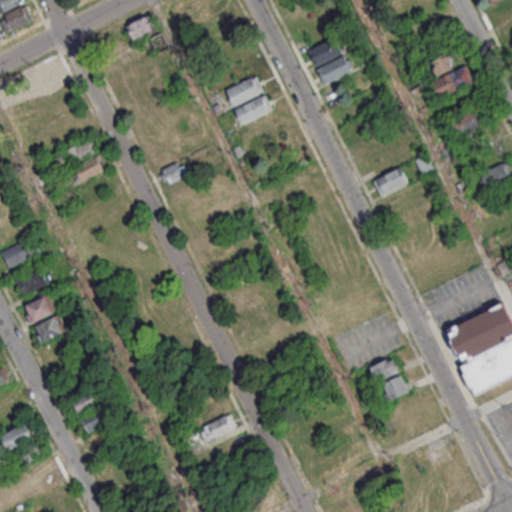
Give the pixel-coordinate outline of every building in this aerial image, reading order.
[(0,0),(0,13),(25,1),(24,0),(0,0)] [(511,15),(511,0),(488,0),(498,21),(511,15)] [(33,20),(25,4),(3,14),(12,31),(33,20)] [(126,24),(131,39),(157,31),(152,15),(126,24)] [(309,50),(316,64),(346,51),(340,36),(309,50)] [(475,82),(468,65),(456,70),(449,53),(426,62),(440,96),(475,82)] [(317,68),(324,84),(355,70),(347,54),(317,68)] [(35,71),(42,86),(63,75),(55,60),(35,71)] [(265,89),(256,74),(226,90),(235,106),(265,89)] [(14,81),(0,86),(0,91),(5,103),(21,95),(14,81)] [(274,108),(266,93),(235,109),(243,124),(274,108)] [(459,136),(481,122),(472,107),(450,121),(459,136)] [(62,169),(97,154),(91,140),(56,155),(62,169)] [(415,159),(423,175),(436,169),(428,153),(415,159)] [(73,169),(79,183),(105,172),(99,158),(73,169)] [(167,184),(185,176),(179,162),(161,169),(167,184)] [(511,179),(511,171),(510,162),(481,170),(485,186),(511,179)] [(374,179),(380,195),(408,182),(402,167),(374,179)] [(2,254),(11,268),(40,249),(30,235),(2,254)] [(47,283),(40,268),(16,279),(23,294),(47,283)] [(57,310),(49,293),(24,306),(33,322),(57,310)] [(446,328),(473,394),(511,378),(511,315),(507,303),(446,328)] [(43,341),(68,330),(60,313),(36,325),(43,341)] [(399,371),(392,356),(370,367),(376,382),(399,371)] [(0,384),(9,381),(3,366),(0,367),(0,384)] [(390,401),(409,391),(401,374),(381,385),(390,401)] [(80,414),(100,402),(92,388),(71,401),(80,414)] [(107,422),(100,409),(81,419),(88,432),(107,422)] [(205,441),(237,428),(231,414),(199,427),(205,441)] [(1,435),(9,450),(34,438),(27,422),(1,435)] [(18,450),(25,463),(44,454),(38,441),(18,450)] [(28,469),(35,484),(55,476),(48,461),(28,469)]
